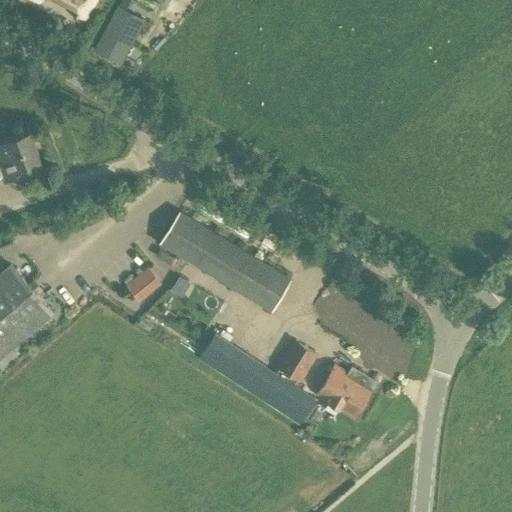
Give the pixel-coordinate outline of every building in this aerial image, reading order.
[(56,0),(58,1),(88,17),(92,8),(96,0),(56,0)] [(106,20),(84,60),(108,74),(130,35),(106,20)] [(0,178),(3,177),(4,180),(42,167),(29,132),(0,142),(0,178)] [(271,309),(290,278),(180,209),(160,240),(271,309)] [(107,224),(57,244),(61,254),(111,234),(107,224)] [(0,357),(52,313),(10,264),(0,272),(0,357)] [(139,300),(161,282),(148,265),(125,283),(139,300)] [(276,372),(214,332),(199,355),(299,421),(314,397),(294,384),(299,377),(301,378),(316,352),(294,339),(277,364),(280,366),(276,372)] [(348,371),(334,363),(317,393),(355,416),(377,380),(352,365),(348,371)]
